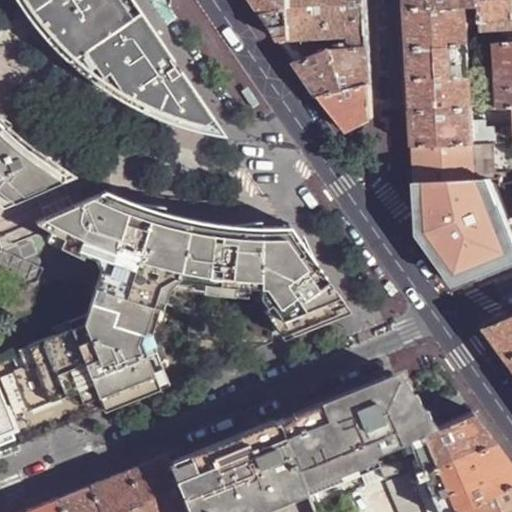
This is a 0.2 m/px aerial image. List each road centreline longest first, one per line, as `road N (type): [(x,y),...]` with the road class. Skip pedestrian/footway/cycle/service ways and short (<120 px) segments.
road 1 (unclassified): [(441,315),(0,494)]
road 2 (tertiary): [(221,0),(372,218)]
road 3 (residential): [(372,218),(395,174),(388,0)]
